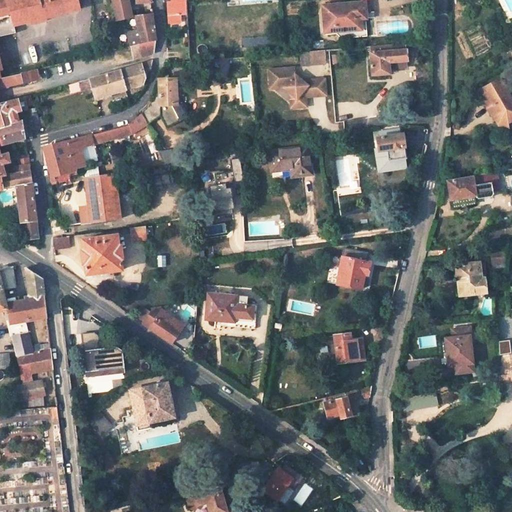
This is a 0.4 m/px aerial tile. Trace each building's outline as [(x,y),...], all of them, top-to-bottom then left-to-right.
[(0,0),(0,38),(15,35),(13,27),(14,27),(13,24),(20,22),(21,25),(39,21),(45,20),(71,13),(70,10),(78,8),(76,0),(21,0),(15,2),(10,3),(9,0),(0,0)] [(112,0),(117,22),(132,18),(127,0),(112,0)] [(358,3),(323,6),(325,32),(360,30),(359,13),(365,12),(368,3),(358,3)] [(168,7),(169,24),(184,23),(183,15),(187,15),(186,6),(168,7)] [(135,18),(138,30),(127,32),(129,47),(155,41),(155,38),(152,15),(135,18)] [(129,47),(131,58),(153,53),(155,41),(129,47)] [(368,47),(371,76),(388,75),(388,70),(387,64),(406,62),(404,44),(368,47)] [(308,52),(309,62),(324,60),(323,51),(308,52)] [(309,62),(308,52),(300,53),(301,62),(309,62)] [(142,64),(143,72),(150,70),(151,62),(142,64)] [(142,64),(90,79),(91,80),(80,82),(81,91),(92,88),(95,99),(141,85),(145,77),(143,72),(142,64)] [(295,67),(270,69),(271,79),(279,78),(279,83),(285,83),(291,88),(298,93),(298,102),(308,101),(307,90),(309,86),(316,86),(314,73),(303,74),(296,68),(295,67)] [(28,82),(40,79),(38,70),(25,73),(28,82)] [(330,72),(314,73),(316,86),(332,84),(330,72)] [(0,78),(0,85),(1,89),(28,82),(25,73),(0,78)] [(177,105),(176,80),(158,80),(151,101),(140,115),(141,117),(146,126),(159,118),(160,118),(159,106),(177,105)] [(477,92),(491,117),(495,115),(499,122),(508,123),(511,121),(511,102),(499,80),(477,92)] [(0,128),(19,123),(17,113),(27,110),(25,98),(0,104),(0,128)] [(160,118),(159,118),(166,129),(174,124),(172,121),(184,113),(178,104),(177,105),(159,106),(160,118)] [(39,129),(37,113),(28,114),(30,130),(39,129)] [(186,116),(184,113),(172,121),(174,124),(186,116)] [(141,117),(140,115),(132,121),(127,124),(130,136),(146,126),(141,117)] [(9,163),(7,155),(0,156),(0,146),(25,139),(22,122),(19,123),(0,128),(0,172),(3,172),(3,170),(2,165),(9,163)] [(83,136),(84,138),(66,142),(75,175),(77,174),(76,169),(85,167),(83,158),(85,155),(84,147),(86,147),(130,136),(127,124),(125,125),(83,136)] [(378,133),(379,138),(400,135),(399,130),(378,133)] [(379,138),(377,138),(379,152),(387,150),(390,170),(406,167),(405,158),(406,158),(402,134),(400,135),(379,138)] [(75,175),(66,142),(48,147),(44,148),(53,185),(57,184),(58,188),(71,184),(69,176),(75,175)] [(308,147),(269,152),(272,172),(291,169),(293,177),(312,174),(308,147)] [(179,149),(157,152),(163,166),(181,163),(179,149)] [(390,170),(387,150),(379,152),(376,152),(379,172),(390,170)] [(27,155),(18,156),(20,166),(28,165),(27,155)] [(215,185),(209,186),(213,212),(233,209),(235,209),(231,188),(227,188),(226,184),(243,181),(240,158),(230,160),(232,170),(213,173),(215,185)] [(15,177),(6,179),(3,172),(0,172),(0,191),(16,189),(16,188),(31,185),(28,165),(20,166),(14,167),(15,177)] [(85,176),(85,178),(96,176),(95,168),(90,169),(85,176)] [(447,182),(450,200),(475,196),(477,195),(478,200),(491,197),(491,196),(490,194),(493,193),(492,186),(489,186),(487,177),(486,174),(469,177),(470,179),(447,182)] [(99,177),(105,221),(121,219),(115,175),(99,177)] [(85,180),(89,209),(83,209),(81,211),(82,224),(105,221),(99,177),(96,178),(96,176),(85,178),(85,180)] [(497,176),(487,177),(489,186),(492,186),(493,193),(490,194),(491,196),(500,194),(498,185),(497,176)] [(16,189),(21,237),(14,238),(20,242),(38,238),(31,185),(16,188),(16,189)] [(84,187),(72,189),(75,206),(87,204),(84,187)] [(130,228),(132,241),(147,239),(145,226),(130,228)] [(54,251),(70,249),(68,236),(54,238),(52,239),(54,251)] [(117,236),(82,240),(83,251),(81,252),(83,265),(85,264),(86,276),(122,271),(120,260),(122,259),(120,246),(119,246),(117,236)] [(344,249),(336,284),(361,289),(363,275),(367,276),(370,262),(366,261),(368,254),(344,249)] [(478,263),(456,266),(456,268),(455,268),(454,269),(454,270),(454,271),(454,277),(457,278),(459,296),(485,293),(484,279),(480,279),(478,263)] [(12,268),(0,270),(0,311),(6,310),(11,332),(13,329),(13,324),(23,322),(18,302),(6,305),(2,290),(15,287),(12,268)] [(26,270),(30,300),(43,296),(41,280),(26,270)] [(247,298),(208,294),(206,319),(228,321),(229,317),(252,319),(253,306),(246,305),(247,298)] [(18,302),(23,322),(24,322),(46,318),(43,296),(30,300),(18,302)] [(146,311),(138,322),(142,325),(149,314),(146,311)] [(142,325),(170,345),(183,327),(161,311),(151,313),(149,314),(142,325)] [(31,353),(29,347),(24,322),(23,322),(13,324),(13,329),(11,332),(16,357),(31,353)] [(468,328),(451,329),(452,338),(446,339),(449,366),(456,365),(456,373),(472,371),(468,338),(470,337),(468,328)] [(95,332),(82,334),(86,372),(123,368),(121,352),(117,349),(102,350),(100,337),(95,332)] [(349,334),(322,338),(323,347),(320,348),(321,353),(324,353),(327,368),(339,366),(338,365),(364,361),(361,340),(350,341),(349,334)] [(29,347),(31,353),(31,375),(47,371),(52,369),(49,344),(29,347)] [(21,377),(31,375),(31,353),(16,357),(21,377)] [(8,354),(0,355),(0,369),(9,368),(8,354)] [(123,368),(86,372),(86,377),(124,373),(123,368)] [(23,386),(33,383),(31,375),(21,377),(23,386)] [(45,398),(41,381),(33,383),(23,386),(26,398),(26,402),(45,398)] [(167,383),(130,392),(136,415),(148,412),(151,423),(175,417),(167,383)] [(23,386),(15,387),(16,399),(26,398),(23,386)] [(350,416),(349,411),(353,410),(351,402),(368,398),(371,387),(321,400),(326,419),(339,416),(339,419),(350,416)] [(16,399),(11,399),(11,408),(27,407),(26,402),(26,398),(16,399)] [(101,407),(91,416),(101,427),(111,418),(101,407)] [(148,412),(136,415),(139,431),(152,428),(151,423),(148,412)] [(256,480),(248,492),(260,501),(266,493),(278,500),(288,485),(295,490),(304,477),(285,465),(283,468),(281,471),(278,469),(266,487),(256,480)] [(228,511),(227,511),(220,488),(196,495),(187,498),(190,508),(196,511),(198,505),(208,502),(210,511),(232,511),(228,511)]
